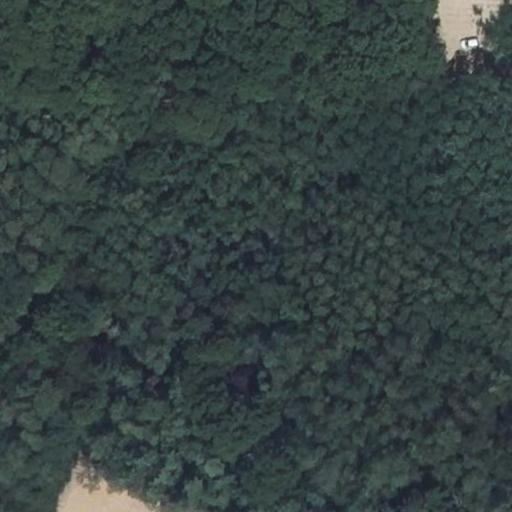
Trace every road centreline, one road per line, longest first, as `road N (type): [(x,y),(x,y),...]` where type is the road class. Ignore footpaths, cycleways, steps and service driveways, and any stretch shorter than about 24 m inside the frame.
road 1 (track): [(460,67),(422,90),(354,100),(250,93),(0,113)]
road 2 (track): [(511,75),(460,67),(423,25),(422,0)]
